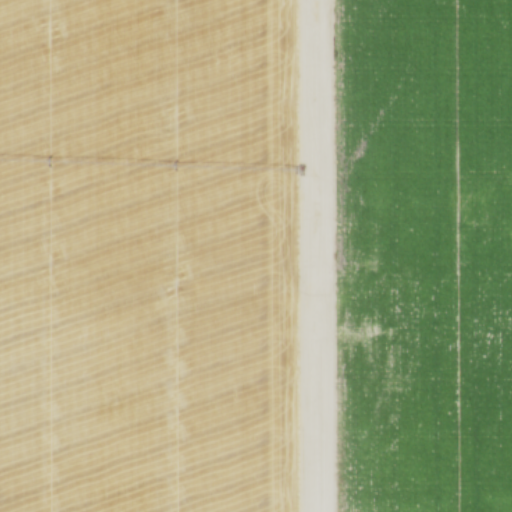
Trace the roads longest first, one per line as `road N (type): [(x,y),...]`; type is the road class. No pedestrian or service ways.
road 1 (track): [(298,0),(301,511)]
road 2 (track): [(317,511),(318,0)]
